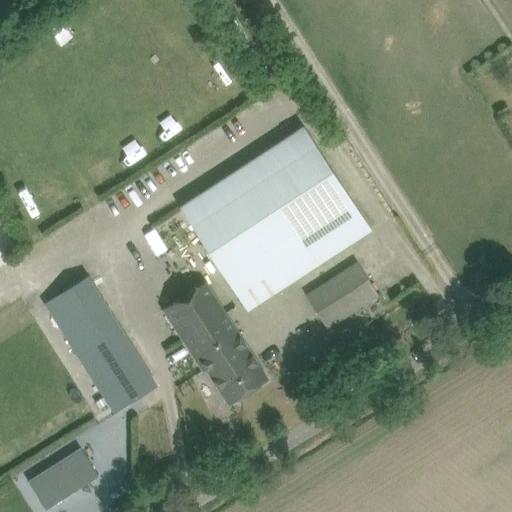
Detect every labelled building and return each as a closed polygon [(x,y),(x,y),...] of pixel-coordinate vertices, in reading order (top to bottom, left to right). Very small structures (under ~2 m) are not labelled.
[(278,291),(371,229),(302,126),(179,208),(242,303),(243,302),(238,294),(267,275),(278,291)] [(308,295),(328,326),(377,295),(357,264),(308,295)] [(45,303),(103,396),(114,413),(157,386),(87,276),(45,303)] [(204,371),(207,369),(230,404),(268,379),(205,282),(163,309),(204,371)] [(97,476),(80,449),(29,481),(47,508),(97,476)]
